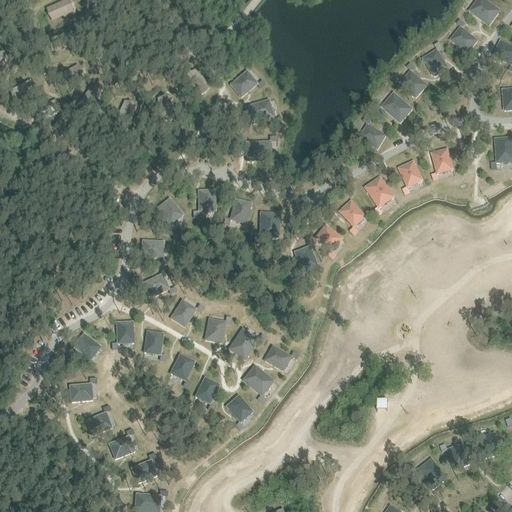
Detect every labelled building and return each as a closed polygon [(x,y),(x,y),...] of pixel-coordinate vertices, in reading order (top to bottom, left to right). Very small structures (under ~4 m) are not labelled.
[(68,0),(67,0),(48,10),(53,21),(74,11),(68,0)] [(478,0),(469,12),(489,27),(500,11),(484,0),(478,0)] [(451,41),(467,54),(478,42),(461,28),(451,41)] [(50,41),(53,52),(75,47),(72,36),(50,41)] [(511,65),(511,47),(501,42),(493,56),(511,66),(511,65)] [(423,60),(434,78),(448,69),(437,51),(423,60)] [(0,54),(0,75),(9,59),(0,54)] [(84,76),(79,65),(60,76),(66,86),(84,76)] [(185,81),(202,98),(211,89),(194,72),(185,81)] [(247,72),(230,86),(241,98),(257,85),(247,72)] [(400,84),(416,99),(427,86),(411,72),(400,84)] [(37,93),(31,81),(9,92),(16,104),(37,93)] [(88,115),(102,97),(92,89),(78,107),(88,115)] [(511,89),(503,91),(504,112),(511,111),(511,89)] [(382,108),(400,124),(413,110),(394,94),(382,108)] [(173,100),(159,102),(162,127),(176,125),(173,100)] [(56,101),(33,111),(39,124),(62,113),(56,101)] [(269,101),(245,108),(250,126),(274,119),(269,101)] [(126,102),(115,123),(128,130),(139,109),(126,102)] [(359,139),(378,150),(386,136),(368,125),(359,139)] [(511,163),(511,138),(495,140),(497,164),(511,163)] [(271,143),(246,144),(247,163),(271,162),(271,143)] [(453,171),(448,150),(432,154),(437,175),(453,171)] [(423,182),(414,162),(399,169),(408,189),(423,182)] [(395,198),(381,178),(365,189),(379,209),(395,198)] [(215,212),(215,191),(198,192),(199,213),(215,212)] [(183,216),(169,200),(157,210),(170,227),(183,216)] [(246,225),(251,204),(235,200),(230,221),(246,225)] [(366,218),(351,202),(339,213),(354,229),(366,218)] [(279,239),(279,214),(261,214),(260,238),(279,239)] [(342,240),(326,226),(315,239),(332,252),(342,240)] [(164,243),(143,242),(142,258),(163,259),(164,243)] [(317,267),(310,247),(294,253),(302,273),(317,267)] [(162,275),(143,284),(150,299),(169,290),(162,275)] [(182,301),(171,319),(185,328),(196,310),(182,301)] [(209,320),(205,341),(221,344),(225,323),(209,320)] [(133,344),(133,323),(116,324),(117,345),(133,344)] [(242,330),(229,351),(245,361),(258,341),(242,330)] [(160,356),(163,335),(147,332),(144,353),(160,356)] [(100,349),(84,336),(73,349),(90,362),(100,349)] [(291,358),(273,347),(265,361),(283,372),(291,358)] [(185,382),(195,363),(180,355),(171,374),(185,382)] [(274,382),(255,367),(243,381),(262,397),(274,382)] [(210,405),(220,386),(205,379),(195,398),(210,405)] [(92,401),(91,385),(69,387),(71,403),(92,401)] [(253,413),(239,397),(226,407),(240,424),(253,413)] [(106,414),(86,422),(92,437),(112,429),(106,414)] [(479,439),(485,459),(501,454),(495,434),(479,439)] [(129,437),(109,445),(115,460),(135,452),(129,437)] [(447,451),(455,471),(470,465),(463,445),(447,451)] [(417,472),(432,491),(447,480),(432,460),(417,472)] [(151,461),(131,469),(137,484),(157,476),(151,461)] [(159,511),(160,497),(136,495),(134,511),(159,511)]
